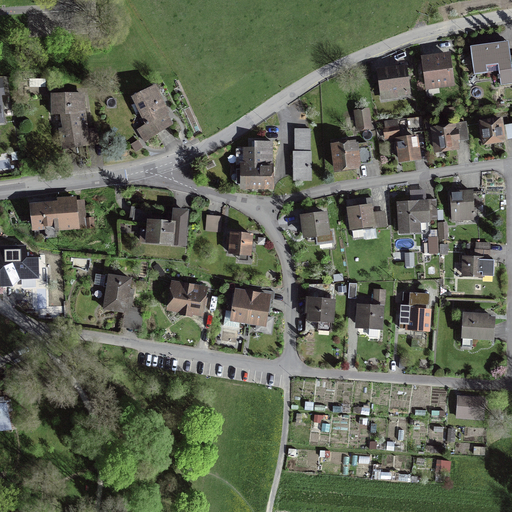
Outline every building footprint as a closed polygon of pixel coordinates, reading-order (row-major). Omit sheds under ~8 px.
[(501,85),(511,83),(511,69),(510,56),(510,55),(508,42),(470,47),(467,47),(461,55),(458,55),(459,58),(459,62),(472,61),(474,75),(487,73),(499,71),(499,75),(498,75),(498,78),(500,78),(501,85)] [(438,78),(439,85),(452,83),(448,56),(424,59),(425,63),(420,64),(421,75),(426,74),(427,79),(438,78)] [(405,67),(379,71),(382,92),(395,90),(395,94),(409,92),(405,67)] [(134,96),(147,121),(145,122),(146,124),(138,129),(145,140),(169,123),(165,115),(168,113),(154,86),(134,96)] [(53,108),(61,108),(62,113),(64,129),(61,130),(63,148),(86,145),(84,131),(83,127),(87,127),(84,112),(83,112),(82,107),(81,94),(52,95),(53,108)] [(454,108),(444,109),(445,119),(455,118),(454,108)] [(368,110),(355,112),(358,129),(370,128),(368,110)] [(501,120),(481,123),(483,142),(504,140),(501,120)] [(387,137),(397,136),(395,126),(385,127),(387,137)] [(459,139),(458,130),(454,131),(453,127),(434,129),(436,150),(456,147),(455,140),(459,139)] [(296,129),(296,152),(295,152),(295,180),(310,180),(310,174),(310,129),(296,129)] [(395,147),(399,146),(401,160),(418,157),(416,137),(398,140),(394,140),(395,147)] [(255,142),(255,148),(244,148),(244,157),(244,164),(242,164),(242,185),(252,185),(252,187),(261,187),(271,187),(271,142),(255,142)] [(364,161),(372,160),(370,146),(368,146),(367,142),(353,144),(353,143),(333,146),(336,169),(356,166),(356,165),(359,165),(358,157),(364,156),(364,161)] [(462,219),(476,218),(475,211),(473,211),(472,192),(451,193),(452,213),(462,213),(462,219)] [(33,205),(33,211),(76,208),(75,198),(57,199),(58,205),(49,206),(49,204),(33,205)] [(373,227),(371,214),(370,207),(373,207),(372,198),(358,200),(359,204),(355,205),(355,208),(349,209),(352,230),(353,237),(363,236),(362,229),(371,228),(373,227)] [(428,220),(427,202),(426,202),(398,204),(400,232),(429,230),(428,220)] [(55,223),(77,221),(76,208),(33,211),(35,226),(36,237),(56,235),(55,223)] [(185,235),(187,213),(174,212),(173,224),(149,222),(148,230),(142,230),(141,241),(151,241),(172,243),(183,244),(184,235),(185,235)] [(333,240),(332,231),(328,231),(325,214),(303,217),(300,218),(301,226),(304,226),(306,236),(316,234),(318,242),(333,240)] [(223,216),(208,215),(207,230),(221,231),(223,216)] [(84,219),(85,229),(94,228),(93,218),(84,219)] [(446,223),(439,223),(439,239),(447,239),(446,223)] [(252,235),(231,233),(231,238),(227,237),(227,243),(230,243),(230,253),(250,255),(252,235)] [(437,237),(429,238),(430,253),(437,253),(437,237)] [(10,277),(18,277),(19,279),(22,279),(23,277),(38,277),(39,277),(39,265),(37,265),(37,258),(37,257),(26,258),(26,246),(11,246),(11,249),(0,249),(0,269),(0,270),(0,281),(4,281),(6,281),(6,284),(12,284),(10,279),(10,277)] [(489,259),(489,251),(476,251),(476,258),(464,257),(464,275),(482,276),(482,272),(494,272),(494,260),(489,259)] [(128,296),(133,297),(134,290),(129,289),(130,279),(106,275),(104,286),(108,287),(104,308),(125,312),(128,296)] [(320,322),(320,319),(331,320),(334,283),(309,284),(306,317),(309,318),(309,321),(320,322)] [(348,298),(356,298),(357,284),(349,283),(348,298)] [(184,290),(172,288),(169,308),(201,313),(203,303),(206,304),(207,298),(204,298),(205,288),(185,285),(184,290)] [(247,288),(246,293),(237,291),(233,312),(226,310),(223,325),(238,328),(239,320),(248,322),(254,289),(247,288)] [(257,323),(264,324),(265,317),(267,307),(269,296),(269,292),(270,291),(254,289),(248,322),(257,323)] [(375,290),(374,303),(384,304),(385,291),(375,290)] [(429,294),(403,292),(403,305),(401,305),(400,328),(428,330),(429,311),(428,311),(428,305),(429,294)] [(359,307),(356,307),(356,315),(359,315),(358,325),(380,326),(381,308),(359,307)] [(462,336),(493,338),(494,318),(488,318),(488,314),(481,314),(481,315),(464,314),(462,336)] [(484,403),(472,402),(472,398),(459,397),(457,417),(482,419),(484,403)]
